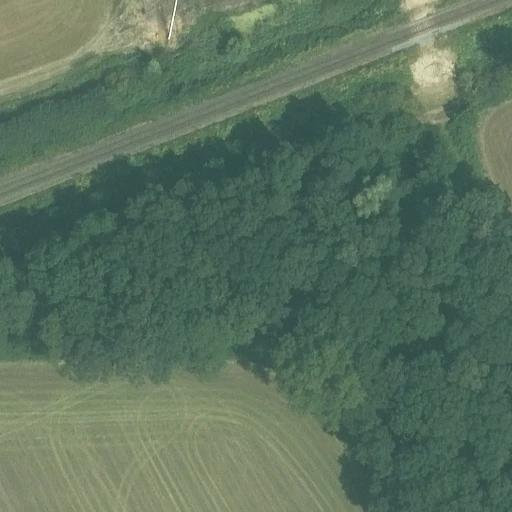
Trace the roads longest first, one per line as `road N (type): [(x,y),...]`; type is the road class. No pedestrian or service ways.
road 1 (track): [(0,364),(258,366),(294,382),(348,501),(379,511)]
road 2 (track): [(440,95),(511,295)]
